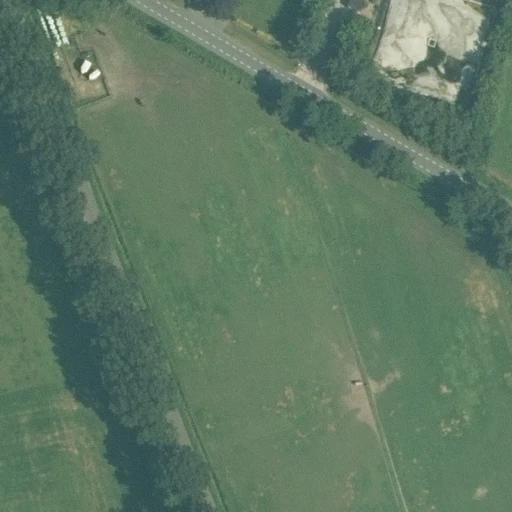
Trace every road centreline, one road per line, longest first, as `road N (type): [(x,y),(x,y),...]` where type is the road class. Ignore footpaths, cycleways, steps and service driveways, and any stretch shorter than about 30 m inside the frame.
road 1 (unclassified): [(207,511),(11,0)]
road 2 (tertiary): [(511,210),(152,0)]
